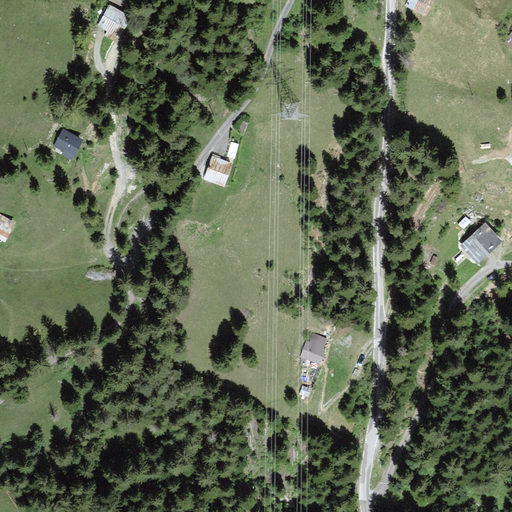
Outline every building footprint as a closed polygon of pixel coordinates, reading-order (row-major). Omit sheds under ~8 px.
[(429,1),(428,0),(404,0),(400,8),(420,19),(429,1)] [(123,21),(103,9),(91,28),(111,40),(123,21)] [(511,29),(500,44),(511,53),(511,29)] [(78,142),(59,131),(50,148),(58,152),(56,157),(66,162),(78,142)] [(226,165),(208,158),(199,181),(217,188),(226,165)] [(0,239),(9,226),(0,220),(0,239)] [(497,241),(481,224),(457,245),(473,263),(497,241)] [(322,339),(309,334),(306,342),(302,341),(296,357),(313,364),(322,339)]
